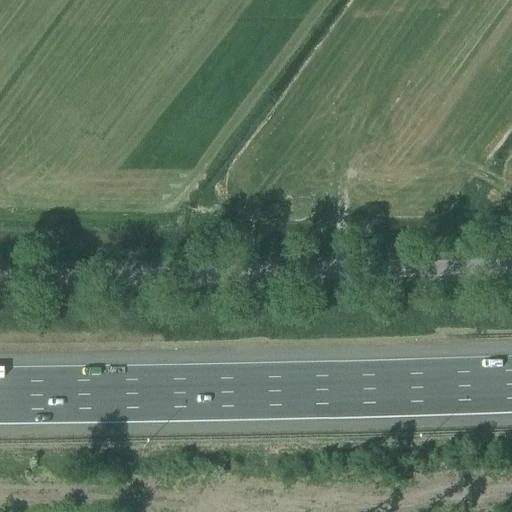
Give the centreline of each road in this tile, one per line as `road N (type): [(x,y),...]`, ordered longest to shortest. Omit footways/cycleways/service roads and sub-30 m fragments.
road 1 (unclassified): [(0,278),(511,263)]
road 2 (motorway): [(511,384),(0,396)]
